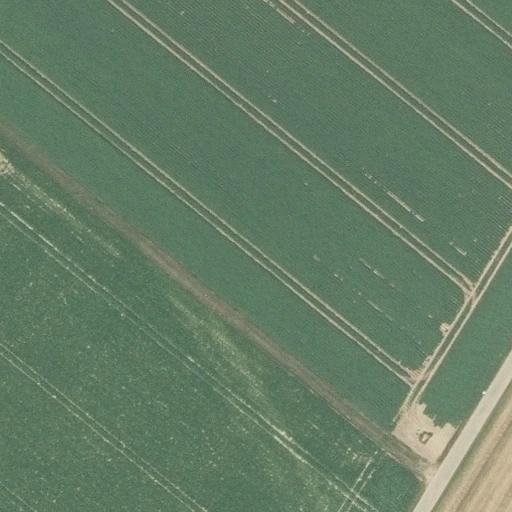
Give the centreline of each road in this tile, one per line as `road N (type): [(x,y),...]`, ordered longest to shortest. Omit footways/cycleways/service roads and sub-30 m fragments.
road 1 (track): [(442,495),(0,136)]
road 2 (track): [(431,511),(511,379)]
